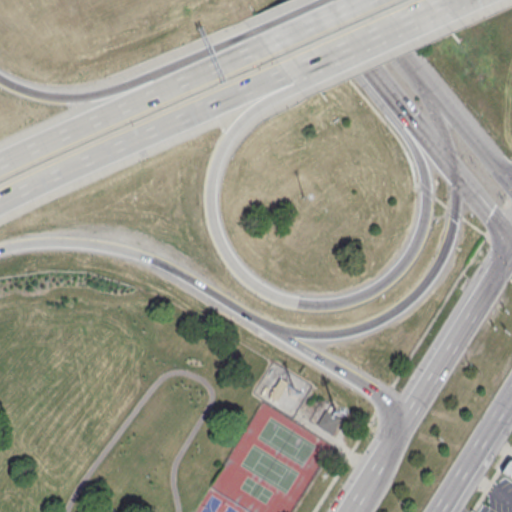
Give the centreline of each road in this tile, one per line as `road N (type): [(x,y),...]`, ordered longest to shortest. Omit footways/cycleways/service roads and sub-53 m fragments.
road 1 (motorway): [(367,73),(422,176),(421,216),(385,276),(359,293),(311,303),(247,277),(220,243),(210,200),(225,141),(294,73)]
road 2 (motorway): [(0,206),(294,73)]
road 3 (motorway): [(270,37),(0,168)]
road 4 (motorway): [(273,330),(312,337),(352,332),(416,294),(450,233),(451,164)]
road 5 (motorway): [(0,252),(55,244),(136,256),(273,330)]
road 6 (primary): [(511,240),(386,447)]
road 7 (motorway): [(273,330),(365,386),(399,427)]
road 8 (motorway): [(294,73),(431,12)]
road 9 (motorway): [(136,79),(58,98),(0,76)]
road 10 (motorway): [(270,37),(205,51),(136,79)]
road 11 (primary): [(445,511),(511,405)]
road 12 (primary): [(367,73),(451,164)]
